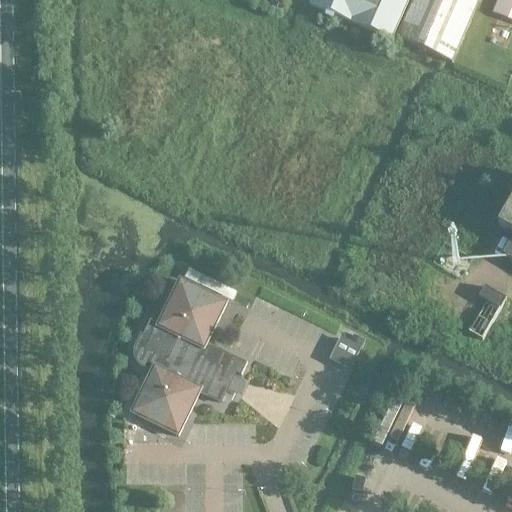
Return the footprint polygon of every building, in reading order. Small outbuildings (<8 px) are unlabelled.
[(392,41),(410,0),(313,0),(311,6),(392,41)] [(511,22),(511,0),(498,0),(494,11),(478,3),(479,0),(414,0),(398,39),(452,63),(476,8),(511,22)] [(511,233),(511,240),(510,245),(504,255),(511,260),(511,203),(505,216),(500,213),(497,220),(501,222),(499,226),(511,233)] [(142,363),(144,365),(153,371),(126,444),(185,447),(187,424),(200,394),(220,404),(227,391),(235,394),(240,385),(232,381),(235,374),(241,377),(247,365),(207,345),(227,305),(180,282),(159,326),(151,322),(144,337),(143,338),(141,340),(140,343),(139,345),(139,348),(139,350),(139,352),(139,354),(139,356),(140,358),(141,360),(142,363)] [(482,342),(506,301),(486,289),(480,299),(487,303),(469,335),(482,342)] [(341,341),(330,364),(350,374),(361,352),(341,341)]
